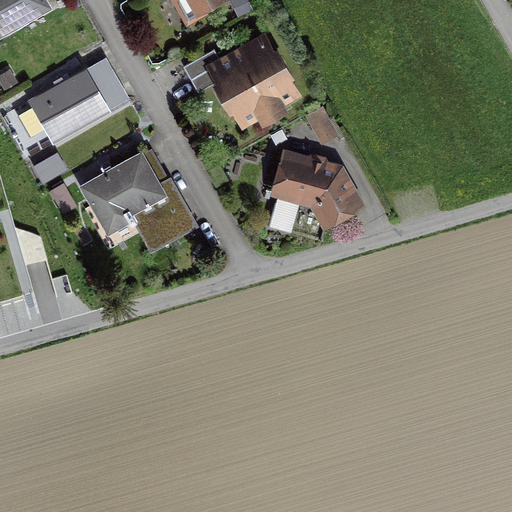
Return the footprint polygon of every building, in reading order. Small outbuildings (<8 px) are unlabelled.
[(54,0),(0,0),(0,41),(60,8),(54,0)] [(182,0),(195,23),(238,0),(182,0)] [(274,36),(214,66),(246,129),(307,99),(274,36)] [(105,62),(39,101),(64,145),(131,106),(105,62)] [(321,109),(307,116),(321,144),(334,138),(321,109)] [(151,148),(81,186),(108,236),(138,220),(156,253),(196,231),(151,148)] [(57,154),(34,168),(43,184),(67,170),(57,154)] [(290,155),(279,191),(322,203),(331,218),(361,203),(338,167),(290,155)]
